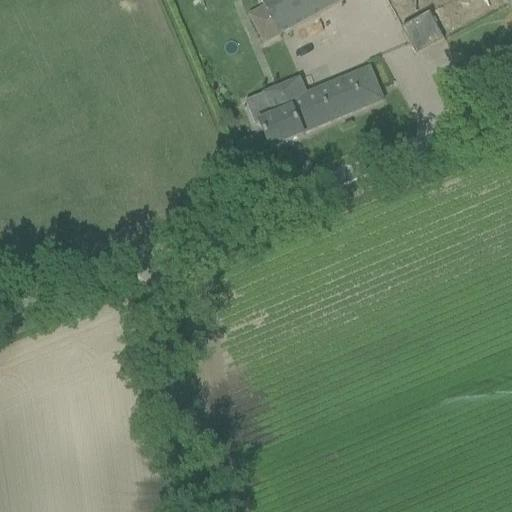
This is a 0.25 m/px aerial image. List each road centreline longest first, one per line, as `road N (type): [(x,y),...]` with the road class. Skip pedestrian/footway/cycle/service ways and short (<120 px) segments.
road 1 (unclassified): [(0,322),(511,115)]
road 2 (track): [(191,511),(153,260)]
